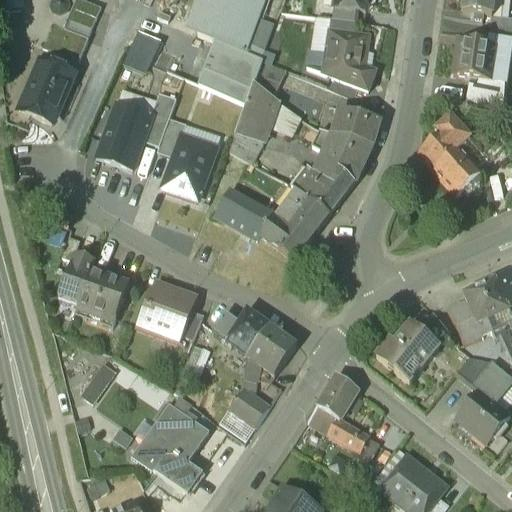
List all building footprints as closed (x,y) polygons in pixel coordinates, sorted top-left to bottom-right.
[(8,0),(10,9),(27,6),(26,0),(8,0)] [(79,0),(78,0),(69,21),(91,31),(101,9),(79,0)] [(266,0),(211,0),(197,39),(214,46),(215,45),(245,59),(266,0)] [(334,0),(333,13),(361,17),(365,17),(374,9),(367,0),(366,0),(334,0)] [(463,0),(462,17),(473,18),(473,24),(482,25),(482,19),(489,19),(491,19),(491,18),(492,0),(463,0)] [(361,17),(333,13),(332,25),(354,28),(360,29),(361,17)] [(511,20),(491,18),(491,19),(489,19),(487,37),(511,42),(511,20)] [(88,41),(53,25),(42,50),(78,65),(88,41)] [(332,25),(329,25),(328,36),(352,39),(354,28),(332,25)] [(352,39),(328,36),(325,58),(328,58),(325,80),(328,81),(367,96),(374,77),(363,72),(367,41),(352,39)] [(493,49),(457,44),(452,80),(488,85),(490,69),(493,49)] [(245,59),(215,45),(214,46),(198,91),(245,112),(253,89),(261,67),(245,59)] [(500,50),(493,49),(490,69),(497,70),(500,50)] [(325,58),(309,56),(306,71),(307,72),(304,84),(321,90),(328,81),(325,80),(328,58),(325,58)] [(72,77),(46,66),(37,85),(31,82),(24,99),(30,102),(24,115),(51,127),(72,77)] [(261,67),(253,89),(272,103),(286,76),(261,67)] [(508,88),(468,83),(465,103),(504,109),(508,88)] [(272,103),(253,89),(245,112),(234,143),(262,150),(267,134),(278,108),(272,103)] [(151,122),(152,122),(143,148),(158,153),(169,125),(176,107),(159,101),(151,122)] [(471,106),(450,101),(448,112),(469,116),(471,106)] [(151,122),(116,109),(97,162),(133,175),(143,148),(152,122),(151,122)] [(378,126),(340,115),(332,140),(371,151),(378,126)] [(449,121),(434,134),(438,139),(416,159),(440,187),(435,191),(442,199),(447,195),(454,202),(462,195),(466,200),(478,189),(474,185),(481,178),(474,170),(458,152),(469,143),(449,121)] [(169,125),(158,153),(157,158),(172,163),(180,142),(182,143),(187,131),(169,125)] [(332,140),(319,136),(312,151),(324,157),(332,140)] [(371,151),(332,140),(324,157),(314,179),(322,185),(344,201),(354,188),(371,151)] [(182,143),(180,142),(172,163),(161,195),(197,208),(216,155),(182,143)] [(262,150),(234,143),(228,158),(250,170),(262,150)] [(484,161),(469,143),(458,152),(474,170),(484,161)] [(314,179),(307,172),(291,193),(295,197),(311,209),(328,221),(344,201),(322,185),(314,179)] [(273,225),(259,243),(293,267),(328,221),(311,209),(295,197),(273,225)] [(229,199),(216,223),(257,246),(259,243),(273,225),(267,220),(266,221),(229,199)] [(71,222),(39,211),(36,221),(67,233),(71,222)] [(80,245),(69,241),(61,262),(72,266),(74,259),(80,245)] [(94,266),(74,259),(72,266),(58,301),(78,309),(91,276),(94,266)] [(128,291),(91,276),(78,309),(76,314),(114,328),(128,291)] [(511,277),(494,286),(508,315),(511,312),(511,277)] [(494,286),(462,300),(467,312),(479,337),(480,337),(483,335),(480,330),(509,317),(508,315),(494,286)] [(193,305),(154,290),(137,333),(177,349),(189,317),(193,305)] [(246,316),(211,303),(201,328),(226,346),(246,316)] [(467,312),(449,320),(463,350),(482,342),(480,337),(479,337),(467,312)] [(269,332),(246,316),(226,346),(228,348),(242,358),(247,362),(269,332)] [(202,322),(189,317),(180,341),(193,346),(202,322)] [(511,324),(509,317),(480,330),(483,335),(480,337),(482,342),(491,337),(511,327),(511,324)] [(449,340),(432,320),(418,337),(438,353),(449,340)] [(511,327),(491,337),(494,343),(498,341),(511,371),(511,370),(511,327)] [(269,332),(247,362),(273,381),(295,351),(269,332)] [(411,345),(403,338),(392,351),(388,347),(376,362),(408,388),(438,353),(418,337),(411,345)] [(242,358),(228,348),(224,375),(234,384),(238,381),(242,358)] [(491,367),(469,363),(456,378),(471,391),(491,367)] [(101,367),(79,399),(93,408),(113,377),(101,367)] [(491,367),(471,391),(477,396),(477,395),(492,407),(511,384),(491,367)] [(336,382),(317,413),(337,425),(339,426),(340,425),(357,397),(336,382)] [(242,395),(230,413),(256,432),(268,413),(242,395)] [(477,396),(454,424),(486,450),(509,422),(492,407),(477,395),(477,396)] [(172,412),(143,453),(160,465),(153,475),(185,497),(199,476),(187,467),(208,438),(172,412)] [(256,432),(230,413),(217,430),(244,449),(256,432)] [(337,425),(317,413),(308,428),(327,440),(337,425)] [(370,444),(340,425),(339,426),(337,425),(327,440),(358,459),(360,460),(370,444)] [(380,450),(370,444),(360,460),(358,459),(356,463),(368,470),(380,450)] [(160,465),(143,453),(136,463),(153,475),(160,465)] [(430,511),(445,493),(406,462),(380,495),(401,511),(430,511)] [(108,495),(108,484),(90,484),(90,495),(108,495)] [(278,510),(276,511),(309,511),(282,495),(274,508),(278,510)]
